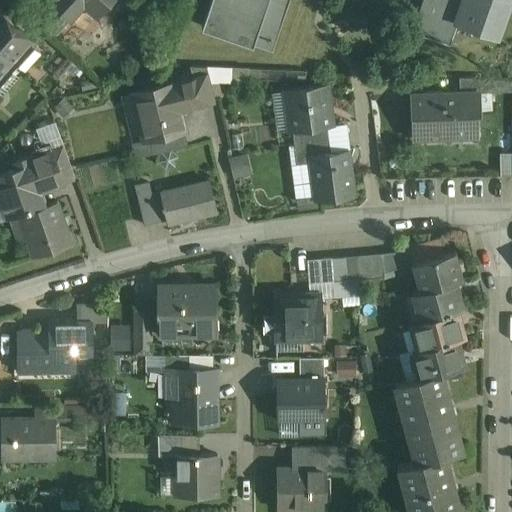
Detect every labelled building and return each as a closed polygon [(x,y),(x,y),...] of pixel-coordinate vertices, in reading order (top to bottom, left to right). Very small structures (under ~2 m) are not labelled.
[(52,0),(51,2),(70,20),(85,3),(99,16),(112,0),(52,0)] [(289,0),(211,0),(202,27),(252,44),(252,43),(272,50),(289,0)] [(423,0),(413,30),(449,43),(456,21),(496,35),(508,0),(423,0)] [(30,41),(0,13),(0,53),(10,63),(30,41)] [(30,41),(10,63),(18,70),(21,67),(25,71),(41,52),(31,44),(32,43),(30,41)] [(0,74),(10,63),(0,53),(0,74)] [(10,63),(0,74),(0,92),(3,95),(19,76),(16,73),(18,70),(10,63)] [(213,65),(212,80),(231,81),(232,66),(213,65)] [(207,67),(190,66),(198,99),(214,95),(207,67)] [(282,127),(281,84),(297,83),(296,67),(271,68),(274,127),(282,127)] [(488,79),(459,77),(459,92),(479,91),(480,93),(489,92),(488,79)] [(511,79),(488,79),(489,92),(511,91),(511,79)] [(174,83),(132,92),(143,139),(149,138),(182,130),(185,129),(174,83)] [(328,84),(284,89),(287,108),(290,107),(292,128),(289,129),(289,130),(292,130),(323,126),(333,125),(332,123),(330,124),(328,104),(330,104),(328,84)] [(459,92),(411,94),(413,138),(445,137),(444,131),(476,130),(476,136),(477,135),(477,111),(480,111),(480,93),(479,91),(459,92)] [(323,126),(292,130),(294,142),(325,138),(323,126)] [(182,130),(149,138),(152,153),(186,145),(182,130)] [(327,152),(325,138),(294,142),(296,163),(313,161),(312,156),(310,156),(310,154),(327,152)] [(75,179),(63,145),(52,149),(64,183),(75,179)] [(52,149),(39,154),(46,174),(55,186),(64,183),(52,149)] [(327,152),(310,154),(310,156),(312,156),(313,161),(315,178),(313,179),(316,200),(317,200),(354,195),(348,149),(327,152)] [(511,152),(500,153),(500,176),(511,176),(511,152)] [(46,174),(39,154),(30,157),(41,190),(55,186),(46,174)] [(248,154),(228,158),(233,178),(252,173),(248,154)] [(30,157),(16,162),(18,168),(0,174),(0,197),(7,218),(18,214),(46,205),(41,190),(30,157)] [(313,161),(296,163),(291,163),(295,198),(296,198),(298,209),(317,206),(317,200),(316,200),(313,179),(315,178),(313,161)] [(208,179),(160,191),(168,223),(216,212),(208,179)] [(148,181),(134,184),(137,197),(151,193),(148,181)] [(151,193),(137,197),(144,224),(158,221),(151,193)] [(46,205),(18,214),(33,256),(72,243),(57,201),(46,205)] [(440,241),(410,249),(413,262),(417,261),(443,254),(440,241)] [(410,249),(381,253),(383,273),(384,273),(412,264),(411,263),(413,262),(410,249)] [(443,254),(417,261),(424,289),(456,280),(463,278),(456,251),(443,254)] [(381,253),(369,254),(371,278),(384,277),(384,273),(383,273),(381,253)] [(369,254),(357,255),(359,279),(371,278),(369,254)] [(357,255),(344,256),(346,280),(359,279),(357,255)] [(344,256),(332,257),(334,281),(346,280),(344,256)] [(332,257),(320,258),(322,282),(334,281),(332,257)] [(320,258),(307,259),(309,284),(322,282),(320,258)] [(424,289),(412,292),(419,319),(456,309),(463,307),(456,280),(424,289)] [(193,284),(193,288),(159,289),(159,326),(191,326),(192,334),(216,334),(215,284),(193,284)] [(301,293),(301,296),(277,296),(277,294),(275,294),(275,339),(277,339),(277,333),(302,333),(302,338),(321,338),(320,293),(301,293)] [(150,305),(134,305),(134,334),(151,334),(150,305)] [(419,319),(412,321),(419,348),(456,338),(463,336),(456,309),(419,319)] [(50,329),(17,330),(18,373),(74,372),(74,350),(91,350),(90,320),(50,321),(50,329)] [(151,354),(151,334),(134,334),(134,354),(151,354)] [(419,348),(412,350),(419,376),(394,383),(441,371),(455,368),(455,367),(463,365),(456,338),(419,348)] [(190,354),(164,354),(164,375),(178,375),(178,368),(190,368),(190,354)] [(299,357),(299,376),(276,377),(276,419),(324,419),(324,376),(323,376),(323,357),(299,357)] [(356,359),(337,360),(338,375),(357,374),(356,359)] [(190,368),(178,368),(178,375),(179,396),(177,396),(177,422),(218,422),(218,421),(217,421),(216,369),(217,369),(217,368),(190,368)] [(441,371),(394,383),(400,405),(405,403),(415,439),(410,440),(415,461),(415,462),(445,455),(462,451),(441,371)] [(63,405),(37,405),(37,418),(54,418),(54,419),(64,419),(63,405)] [(37,418),(1,418),(1,457),(55,457),(54,419),(54,418),(37,418)] [(182,434),(157,434),(158,455),(176,455),(176,454),(182,454),(182,434)] [(199,454),(199,434),(182,434),(182,454),(199,454)] [(343,445),(293,446),(293,467),(325,466),(325,468),(343,468),(343,445)] [(182,454),(176,454),(176,455),(176,494),(217,494),(217,454),(199,454),(182,454)] [(460,511),(445,455),(415,462),(415,461),(398,466),(399,467),(404,466),(408,480),(402,481),(410,511),(460,511)] [(325,466),(293,467),(293,476),(277,477),(277,507),(325,507),(325,468),(325,466)] [(108,511),(109,499),(85,499),(84,511),(108,511)]
